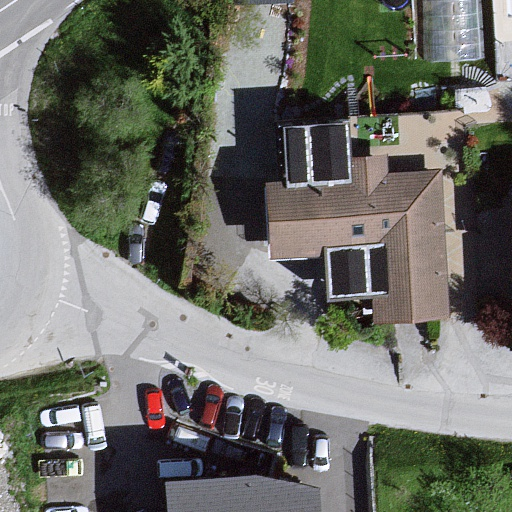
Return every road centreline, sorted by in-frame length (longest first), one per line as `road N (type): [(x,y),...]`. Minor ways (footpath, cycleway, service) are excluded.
road 1 (residential): [(23,282),(305,384),(511,416)]
road 2 (unclassified): [(23,282),(26,216),(6,128),(25,0)]
